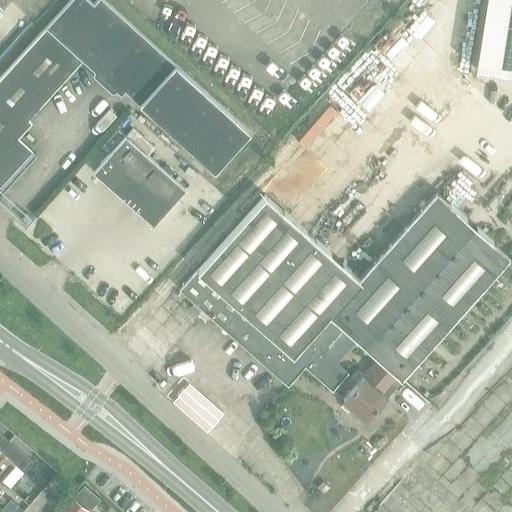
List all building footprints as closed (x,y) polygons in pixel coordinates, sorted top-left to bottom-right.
[(0,186),(33,151),(15,134),(82,60),(121,95),(125,91),(215,172),(251,132),(104,0),(97,0),(94,4),(89,0),(71,0),(46,27),(0,77),(0,186)] [(511,0),(485,0),(474,69),(511,74),(511,0)] [(93,171),(152,224),(184,188),(147,155),(154,147),(133,127),(126,136),(125,135),(93,171)] [(180,289),(274,372),(280,365),(293,377),(304,364),(332,389),(347,372),(324,352),(345,328),(379,358),(343,398),(345,400),(343,403),(351,410),(354,407),(366,418),(386,396),(402,378),(510,256),(436,191),(360,277),(265,194),(180,289)] [(0,477),(0,478),(14,462),(24,471),(33,461),(0,431),(0,477)] [(83,482),(74,491),(91,507),(100,497),(83,482)] [(322,482),(317,489),(323,494),(328,488),(322,482)] [(72,494),(56,511),(89,511),(90,511),(89,510),(72,494)]
